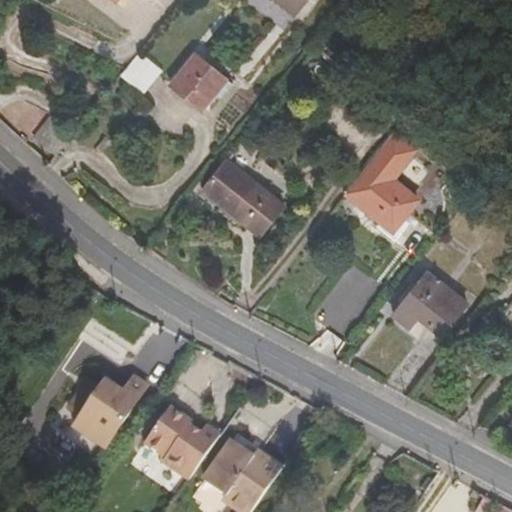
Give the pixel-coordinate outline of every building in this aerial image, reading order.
[(260,0),(286,21),(303,0),(260,0)] [(343,9),(309,53),(342,78),(378,36),(343,9)] [(152,70),(129,52),(112,72),(133,90),(152,70)] [(185,64),(164,89),(192,113),(215,87),(185,64)] [(19,146),(40,162),(60,139),(40,121),(19,146)] [(403,139),(389,127),(341,188),(388,226),(412,198),(379,169),(403,139)] [(235,177),(211,205),(251,238),(274,210),(235,177)] [(409,283),(378,319),(396,333),(407,324),(426,340),(448,313),(409,283)] [(511,289),(489,319),(511,338),(511,289)] [(93,398),(81,390),(68,409),(79,417),(73,427),(105,450),(147,389),(132,378),(122,392),(106,382),(100,390),(93,398)] [(88,381),(81,390),(93,398),(100,390),(88,381)] [(164,466),(189,483),(221,436),(208,427),(202,435),(191,428),(193,423),(172,409),(145,447),(165,462),(164,466)] [(245,511),(252,511),(281,473),(255,455),(253,457),(234,444),(206,483),(245,511)] [(438,499),(452,480),(441,474),(427,495),(438,499)] [(391,505),(401,511),(415,511),(421,503),(400,490),(391,505)]
